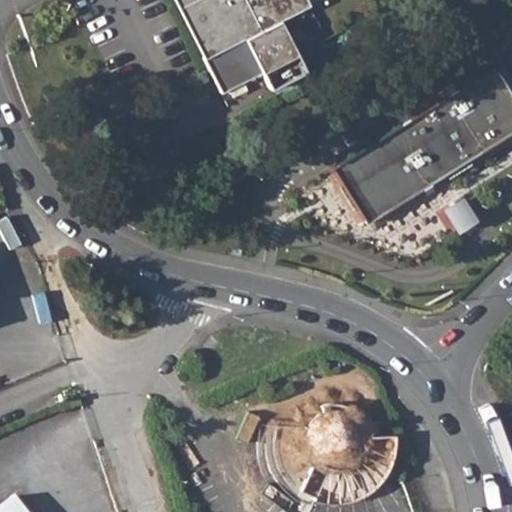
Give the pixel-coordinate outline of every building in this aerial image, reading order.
[(172,0),(219,89),(259,70),(268,86),(296,73),(301,70),(277,19),(306,5),(303,0),(172,0)] [(292,28),(287,30),(291,39),(296,37),(292,28)] [(504,95),(498,87),(504,84),(491,65),(330,167),(364,223),(511,129),(511,96),(509,92),(504,95)] [(444,205),(457,229),(477,218),(464,194),(444,205)] [(309,423),(306,426),(303,432),(303,437),(303,446),(305,452),(309,459),(314,464),(300,493),(308,497),(318,501),(334,501),(347,497),(355,495),(369,489),(385,483),(396,461),(399,438),(362,440),(361,433),(359,427),(355,422),(350,417),(345,413),(336,411),(328,411),(322,413),(317,415),(312,418),(309,423)] [(0,511),(23,511),(11,495),(0,503),(0,511)]
